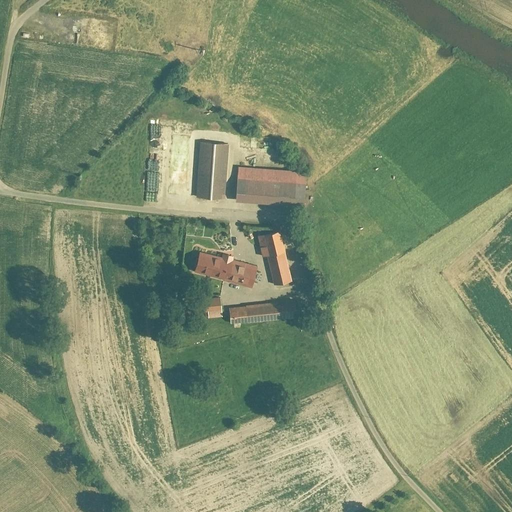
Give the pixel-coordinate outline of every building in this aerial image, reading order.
[(174,146),(185,147),(187,133),(183,133),(184,128),(176,127),(174,146)] [(223,139),(195,138),(193,194),(221,195),(223,139)] [(303,171),(234,165),(231,199),(300,205),(303,171)] [(184,234),(202,237),(204,220),(186,218),(184,234)] [(287,280),(275,230),(259,234),(271,284),(287,280)] [(247,285),(252,263),(196,249),(191,271),(247,285)] [(218,315),(216,295),(193,297),(195,317),(218,315)] [(292,298),(225,304),(227,322),(293,316),(292,298)]
